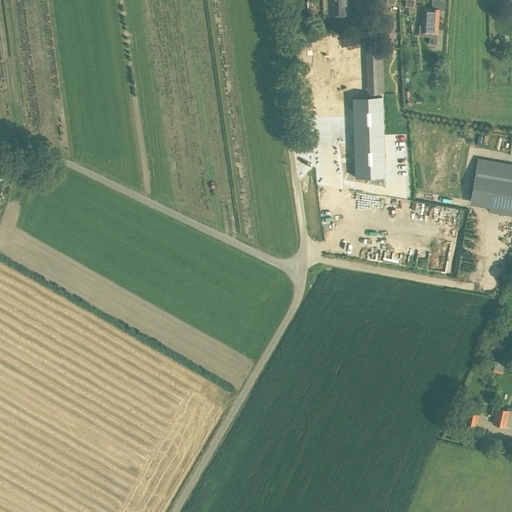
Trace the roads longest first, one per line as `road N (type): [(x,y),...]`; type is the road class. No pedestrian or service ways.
road 1 (unclassified): [(301,277),(0,131)]
road 2 (unclassified): [(301,277),(304,230),(273,0)]
road 3 (unclassified): [(174,511),(297,298),(301,277)]
